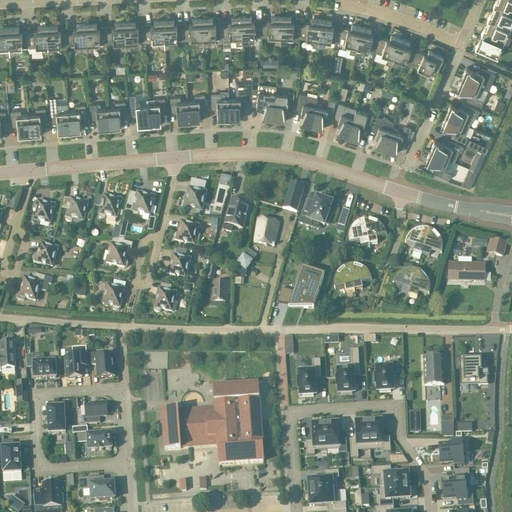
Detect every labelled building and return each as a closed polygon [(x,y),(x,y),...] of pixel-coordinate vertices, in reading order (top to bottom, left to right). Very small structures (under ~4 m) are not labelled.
[(496,1),(493,7),(511,15),(511,0),(498,0),(498,2),(496,1)] [(492,16),(490,15),(487,21),(507,30),(510,31),(511,25),(511,21),(511,19),(511,15),(493,7),(495,8),(492,16)] [(237,43),(242,43),(241,17),(231,18),(231,23),(222,23),(223,39),(223,47),(231,47),(231,39),(236,39),(237,43)] [(248,43),(248,38),(255,38),(261,38),(261,22),(255,22),(252,22),(252,17),(241,17),(242,43),(248,43)] [(275,43),(281,43),(281,17),(271,17),(271,22),(268,22),(261,22),(261,38),(268,38),(275,38),(275,43)] [(291,17),(281,17),(281,43),(287,43),(287,38),(293,38),(300,39),(301,23),(294,22),(291,22),(291,17)] [(193,24),(190,25),(183,25),(184,41),(198,40),(198,45),(204,45),(203,19),(192,19),(193,24)] [(209,40),(223,39),(222,23),(213,24),(213,19),(203,19),(204,45),(210,45),(209,40)] [(308,23),(301,23),(300,39),(306,39),(313,40),(312,45),(318,46),(322,20),(312,19),(311,24),(308,23)] [(174,25),(174,20),(164,21),(165,47),(171,46),(171,42),(184,41),(183,25),(174,25)] [(338,44),(341,28),(334,27),(331,26),(332,21),(322,20),(318,46),(324,46),(325,42),(332,43),(338,44)] [(154,26),(151,26),(145,27),(145,43),(159,42),(159,47),(165,47),(164,21),(154,21),(154,26)] [(486,30),(484,29),(481,35),(483,36),(501,44),(504,45),(507,36),(505,35),(507,30),(487,21),(489,22),(486,30)] [(135,27),(135,22),(125,23),(126,48),(132,48),(132,43),(145,43),(145,27),(135,27)] [(115,28),(112,28),(106,28),(107,45),(120,44),(120,49),(126,48),(125,23),(115,23),(115,28)] [(76,30),(74,30),(67,30),(68,46),(81,46),(82,50),(87,50),(86,24),(76,25),(76,30)] [(97,29),(96,24),(86,24),(87,50),(93,50),(93,45),(107,45),(106,28),(97,29)] [(355,53),(362,28),(352,25),(351,30),(348,29),(341,28),(338,44),(337,48),(350,51),(355,53)] [(30,52),(43,52),(49,52),(48,26),(37,26),(38,31),(28,32),(29,48),(30,52)] [(58,31),(58,26),(48,26),(49,52),(55,51),(54,47),(68,46),(67,30),(58,31)] [(19,32),(19,27),(9,28),(10,54),(16,53),(16,49),(29,48),(28,32),(19,32)] [(0,28),(0,49),(4,49),(4,54),(10,54),(9,28),(0,28)] [(372,30),(362,28),(355,53),(361,54),(362,50),(369,51),(375,53),(380,38),(373,35),(370,35),(372,30)] [(380,38),(375,53),(381,55),(388,57),(386,61),(392,64),(401,39),(391,36),(389,41),(387,40),(380,38)] [(483,36),(480,44),(478,43),(475,49),(497,58),(501,50),(499,49),(501,44),(483,36)] [(399,61),(405,64),(411,66),(418,51),(411,48),(408,47),(410,43),(401,39),(392,64),(397,66),(399,61)] [(429,51),(427,55),(424,54),(418,51),(411,66),(417,69),(429,74),(431,71),(436,74),(444,58),(429,51)] [(323,68),(322,72),(332,73),(333,63),(329,63),(328,66),(326,68),(323,68)] [(485,89),(488,90),(495,74),(484,69),(482,74),(475,71),(473,73),(466,68),(461,79),(485,90),(485,89)] [(301,71),(299,83),(307,84),(309,72),(301,71)] [(481,107),(483,101),(475,98),(477,94),(483,96),(485,90),(461,79),(456,91),(465,92),(464,94),(471,97),(469,102),(481,107)] [(241,119),(241,107),(246,107),(246,83),(236,84),(236,99),(229,99),(229,120),(241,119)] [(342,87),(339,98),(344,100),(347,88),(342,87)] [(265,89),(254,89),(254,97),(257,97),(257,108),(264,110),(261,118),(273,120),(276,94),(264,93),(265,89)] [(294,93),(288,92),(287,95),(276,94),(273,120),(285,121),(284,112),(287,112),(287,105),(293,105),(294,93)] [(300,93),(297,109),(301,111),(301,114),(303,116),(299,123),(311,126),(315,107),(316,107),(318,97),(300,93)] [(211,94),(211,108),(217,108),(217,120),(229,120),(229,99),(221,99),(221,94),(211,94)] [(195,96),(195,101),(188,101),(189,122),(201,121),(200,109),(206,109),(205,95),(195,96)] [(170,98),(171,112),(177,111),(178,123),(189,122),(188,101),(180,102),(180,97),(170,98)] [(51,122),(57,121),(58,133),(70,132),(68,111),(61,112),(60,107),(57,108),(56,98),(49,98),(51,122)] [(155,104),(148,105),(150,126),(161,125),(160,113),(166,112),(165,98),(155,99),(155,104)] [(137,115),(138,126),(150,126),(148,105),(141,105),(140,100),(130,101),(131,115),(137,115)] [(327,109),(316,107),(315,107),(311,126),(323,129),(323,120),(325,120),(327,113),(332,114),(335,102),(329,100),(327,109)] [(108,108),(110,129),(121,128),(120,116),(126,116),(125,102),(115,103),(115,107),(108,108)] [(339,103),(335,115),(340,117),(337,124),(339,125),(335,132),(347,137),(356,110),(345,106),(345,105),(339,103)] [(91,118),(97,118),(98,130),(110,129),(108,108),(101,109),(100,104),(90,105),(91,118)] [(451,104),(446,115),(464,123),(469,126),(476,116),(477,116),(479,110),(468,105),(466,110),(459,107),(457,109),(451,104)] [(76,111),(68,111),(70,132),(82,131),(81,119),(86,119),(85,105),(75,106),(76,111)] [(30,136),(42,135),(41,123),(46,122),(45,109),(35,109),(36,114),(28,115),(30,136)] [(367,113),(356,110),(347,137),(358,141),(359,132),(361,132),(364,125),(369,127),(373,115),(367,113)] [(12,125),(17,125),(18,137),(30,136),(28,115),(21,115),(21,111),(10,111),(12,125)] [(446,115),(440,127),(449,128),(448,131),(455,134),(453,138),(465,143),(467,137),(465,136),(469,126),(464,123),(446,115)] [(377,138),(373,145),(384,149),(392,128),(394,123),(384,116),(383,118),(377,116),(373,128),(378,130),(375,137),(377,138)] [(392,128),(384,149),(396,153),(397,145),(399,145),(402,138),(407,140),(411,128),(405,126),(402,134),(398,133),(397,130),(392,128)] [(441,146),(435,140),(430,152),(448,160),(448,159),(454,162),(459,152),(461,152),(464,147),(452,142),(450,147),(443,144),(441,146)] [(433,164),(433,167),(439,170),(437,175),(449,180),(451,174),(443,170),(448,160),(430,152),(425,163),(433,164)] [(182,208),(183,208),(190,210),(189,216),(199,217),(200,211),(201,212),(204,201),(205,201),(207,192),(204,192),(206,184),(191,180),(189,189),(186,201),(185,200),(184,201),(183,201),(182,202),(182,203),(181,203),(181,204),(181,205),(181,206),(182,207),(182,208)] [(297,213),(305,187),(290,183),(282,209),(297,213)] [(148,196),(137,194),(129,193),(125,210),(132,212),(131,213),(132,215),(134,216),(136,217),(138,216),(139,215),(140,214),(149,216),(152,205),(153,205),(155,197),(148,195),(148,196)] [(97,196),(95,206),(100,208),(98,216),(98,217),(99,218),(100,219),(101,220),(102,220),(103,220),(104,220),(105,219),(106,218),(106,217),(116,219),(119,208),(120,208),(122,200),(115,198),(115,199),(104,197),(97,196)] [(328,216),(332,203),(325,200),(325,199),(319,197),(319,198),(317,198),(316,201),(309,199),(300,224),(308,226),(310,221),(324,226),(325,224),(328,225),(331,217),(328,216)] [(64,198),(62,209),(67,210),(65,219),(65,220),(66,221),(67,222),(68,222),(69,223),(70,223),(71,222),(72,222),(73,221),(73,220),(73,219),(83,222),(86,211),(87,211),(89,202),(82,201),(82,202),(70,199),(70,200),(64,198)] [(233,227),(242,229),(250,204),(232,199),(225,224),(223,230),(231,233),(233,227)] [(35,214),(33,213),(32,221),(32,222),(32,223),(33,224),(33,225),(34,225),(35,225),(36,225),(38,225),(39,224),(40,223),(40,222),(50,224),(52,213),(53,214),(55,205),(49,204),(48,205),(37,202),(35,214)] [(350,211),(343,209),(338,225),(345,227),(350,211)] [(254,243),(274,247),(279,224),(258,219),(254,243)] [(114,225),(114,237),(126,237),(127,220),(123,220),(123,226),(114,225)] [(349,242),(349,244),(350,244),(359,242),(360,248),(369,246),(364,221),(361,222),(360,222),(358,223),(357,224),(355,225),(354,227),(352,228),(351,230),(350,231),(350,232),(350,233),(349,235),(349,237),(348,238),(348,240),(348,241),(349,242)] [(365,221),(364,221),(369,246),(377,244),(376,238),(385,236),(385,237),(386,236),(386,235),(385,233),(384,232),(384,231),(383,230),(382,228),(381,227),(380,225),(378,224),(377,223),(375,222),(374,222),(372,221),(370,221),(368,221),(366,221),(365,221)] [(181,223),(178,234),(177,234),(176,234),(175,234),(174,235),(173,236),(173,237),(173,238),(173,239),(173,240),(174,240),(174,241),(175,242),(183,244),(184,243),(193,245),(196,234),(197,234),(199,226),(192,224),(192,225),(181,223)] [(405,244),(406,244),(415,247),(413,252),(421,255),(428,232),(429,231),(426,230),(424,230),(422,230),(420,230),(418,231),(417,231),(415,232),(413,233),(412,233),(411,234),(410,235),(409,237),(408,237),(407,238),(407,239),(406,241),(405,243),(405,244)] [(429,231),(428,232),(421,255),(429,257),(431,251),(440,254),(440,255),(441,255),(441,253),(442,252),(442,251),(442,250),(442,249),(442,247),(442,246),(441,245),(441,243),(440,241),(439,239),(439,238),(437,236),(436,235),(435,234),(434,233),(432,232),(430,231),(429,231)] [(116,266),(116,267),(124,269),(125,268),(126,268),(127,267),(127,266),(128,266),(128,265),(128,264),(128,263),(127,262),(126,261),(125,260),(127,249),(123,248),(125,239),(111,239),(108,252),(109,253),(106,263),(116,266)] [(502,257),(505,244),(492,240),(488,254),(502,257)] [(33,262),(34,263),(42,265),(42,264),(52,267),(55,256),(56,257),(58,248),(52,246),(52,247),(41,244),(37,255),(36,255),(35,255),(34,256),(33,257),(32,258),(32,259),(32,260),(32,261),(33,262)] [(166,275),(167,275),(175,277),(176,276),(185,278),(188,267),(189,268),(191,259),(185,258),(187,250),(175,250),(174,256),(173,256),(170,267),(169,267),(168,267),(168,268),(167,268),(166,268),(166,269),(165,270),(165,271),(165,272),(165,273),(166,273),(166,274),(166,275)] [(246,278),(252,258),(242,255),(236,275),(246,278)] [(448,282),(484,283),(484,265),(449,264),(448,282)] [(334,288),(334,289),(334,290),(335,290),(334,289),(344,287),(345,293),(354,291),(348,266),(347,267),(345,267),(344,268),(342,269),(341,269),(340,271),(339,272),(337,273),(336,275),(335,277),(334,278),(334,279),(334,281),(334,282),(333,284),(333,285),(333,287),(334,288)] [(350,266),(348,266),(354,291),(362,289),(360,283),(370,281),(370,282),(371,282),(370,280),(370,279),(369,277),(368,275),(367,273),(366,272),(364,271),(363,270),(362,269),(360,268),(358,267),(357,267),(355,266),(353,266),(351,266),(350,266)] [(282,288),(277,303),(290,305),(289,309),(303,309),(314,309),(323,279),(325,275),(302,268),(300,272),(301,272),(294,292),(282,288)] [(402,287),(401,293),(409,296),(416,272),(414,271),(412,271),(410,271),(409,271),(407,271),(406,271),(404,272),(403,272),(401,273),(400,274),(399,275),(398,275),(397,277),(396,278),(395,279),(394,280),(393,282),(393,283),(392,285),(393,285),(393,284),(402,287)] [(419,292),(428,295),(428,296),(429,294),(429,292),(429,291),(429,289),(429,288),(429,285),(429,284),(428,283),(428,281),(426,279),(425,278),(424,277),(424,276),(422,275),(421,274),(419,273),(418,272),(416,272),(409,296),(417,298),(419,292)] [(25,300),(25,299),(35,301),(38,291),(43,292),(44,292),(45,292),(46,291),(47,290),(49,285),(51,286),(52,279),(45,277),(34,274),(32,281),(24,279),(21,290),(20,289),(17,297),(17,298),(17,299),(18,299),(18,300),(19,301),(20,301),(21,302),(22,302),(23,301),(24,301),(25,300)] [(225,292),(228,292),(228,284),(212,283),(212,302),(225,302),(225,292)] [(161,312),(161,311),(162,310),(171,312),(174,301),(175,301),(177,293),(171,292),(172,286),(161,284),(160,290),(159,290),(156,301),(155,301),(153,309),(153,310),(154,311),(154,312),(155,312),(156,313),(157,313),(158,313),(159,313),(160,313),(160,312),(161,312)] [(103,304),(112,307),(112,308),(112,309),(113,310),(113,311),(114,311),(115,311),(116,312),(118,311),(119,311),(120,310),(122,301),(121,301),(124,290),(112,287),(113,286),(106,285),(104,293),(105,293),(103,304)] [(87,288),(76,286),(75,295),(85,297),(87,288)] [(294,354),(293,336),(285,337),(286,354),(294,354)] [(0,367),(1,367),(1,369),(15,368),(13,342),(0,342),(0,367)] [(68,381),(75,380),(75,378),(82,378),(81,364),(87,363),(86,348),(72,349),(73,357),(65,358),(66,379),(68,379),(68,381)] [(338,378),(337,378),(337,387),(339,387),(339,394),(341,394),(341,395),(352,395),(352,393),(354,393),(353,377),(360,377),(358,350),(351,351),(351,366),(338,367),(338,378)] [(96,365),(96,378),(112,377),(111,356),(95,357),(95,353),(89,354),(90,366),(96,365)] [(56,379),(55,362),(54,362),(54,363),(34,364),(33,356),(26,356),(26,369),(33,369),(34,379),(34,380),(56,379)] [(423,359),(424,386),(444,386),(442,358),(443,358),(443,357),(423,358),(423,359)] [(473,357),(459,357),(459,365),(459,368),(462,368),(463,375),(463,383),(471,382),(471,383),(475,383),(475,382),(478,382),(478,387),(480,386),(480,384),(485,384),(488,384),(487,377),(488,377),(488,371),(487,371),(487,360),(481,361),(481,359),(473,359),(473,357)] [(300,380),(298,380),(299,389),(300,389),(300,396),(302,396),(302,397),(313,397),(313,395),(315,395),(314,380),(321,379),(320,360),(312,361),(313,368),(299,369),(300,380)] [(377,385),(378,392),(379,391),(379,393),(391,392),(390,391),(392,391),(391,375),(398,375),(397,361),(390,362),(390,368),(376,369),(377,376),(375,376),(376,385),(377,385)] [(28,381),(16,382),(17,404),(29,404),(28,381)] [(213,388),(215,412),(178,415),(177,410),(162,411),(165,450),(180,449),(180,445),(217,442),(219,466),(263,463),(257,385),(213,388)] [(107,415),(106,402),(85,404),(87,423),(100,422),(100,416),(107,415)] [(66,434),(64,407),(47,408),(49,435),(66,434)] [(410,411),(410,433),(421,432),(421,411),(410,411)] [(441,417),(442,437),(454,437),(453,417),(441,417)] [(372,423),(369,423),(370,451),(383,450),(383,453),(390,452),(390,438),(383,438),(382,421),(372,422),(372,423)] [(356,440),(350,440),(351,459),(358,459),(358,452),(370,451),(369,423),(365,424),(365,422),(356,423),(356,440)] [(329,426),(325,426),(327,451),(339,450),(339,454),(347,454),(346,440),(339,441),(338,424),(329,424),(329,426)] [(313,442),(306,443),(307,456),(314,455),(314,452),(327,451),(325,426),(322,426),(322,425),(312,425),(313,442)] [(471,425),(458,425),(458,433),(471,433),(471,425)] [(110,434),(87,436),(88,451),(97,451),(97,452),(103,451),(103,450),(111,450),(110,434)] [(439,446),(440,455),(463,453),(462,441),(452,442),(452,445),(439,446)] [(19,447),(13,448),(13,442),(1,442),(3,474),(21,473),(19,447)] [(440,455),(441,464),(454,463),(454,466),(464,465),(463,453),(440,455)] [(390,467),(372,469),(372,476),(379,476),(380,488),(408,486),(407,483),(409,483),(408,473),(391,474),(390,467)] [(455,481),(442,482),(443,491),(465,489),(470,489),(469,470),(454,471),(455,481)] [(325,479),(308,481),(308,490),(310,490),(310,493),(337,491),(336,479),(339,479),(338,471),(324,472),(325,479)] [(101,484),(100,478),(79,480),(80,490),(90,490),(91,501),(115,499),(115,495),(114,487),(114,483),(101,484)] [(59,483),(42,484),(42,492),(33,493),(34,507),(43,507),(43,509),(61,507),(61,504),(63,504),(62,495),(60,495),(59,483)] [(381,500),(380,501),(380,508),(393,507),(393,500),(410,499),(409,490),(408,490),(408,486),(380,488),(381,500)] [(465,489),(443,491),(444,500),(457,499),(457,502),(466,501),(465,489)] [(310,497),(309,497),(310,507),(327,505),(327,511),(330,511),(346,511),(345,503),(338,504),(337,491),(310,493),(310,497)]
